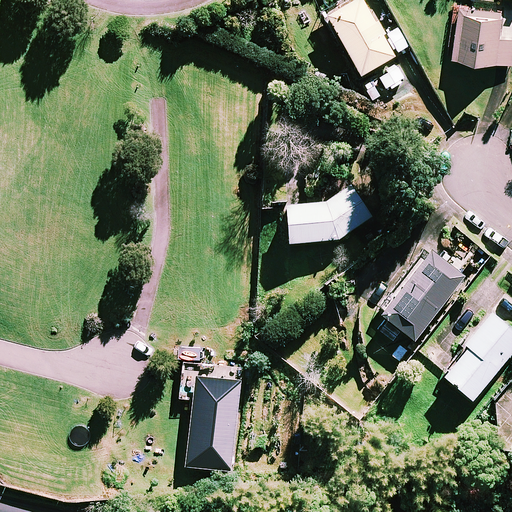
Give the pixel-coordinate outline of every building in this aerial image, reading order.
[(389,55),(358,0),(346,0),(321,14),(354,75),(389,55)] [(511,39),(497,37),(501,14),(455,7),(448,55),(510,63),(511,47),(511,39)] [(417,73),(406,53),(395,59),(406,79),(417,73)] [(400,77),(395,67),(361,85),(367,96),(400,77)] [(367,215),(348,185),(321,200),(276,203),(278,238),(334,237),(367,215)] [(457,275),(423,247),(371,310),(406,337),(457,275)] [(371,306),(357,306),(357,330),(371,330),(371,306)] [(511,345),(511,334),(485,311),(458,343),(461,346),(437,374),(465,399),(511,345)] [(240,379),(194,373),(184,465),(231,471),(240,379)]
